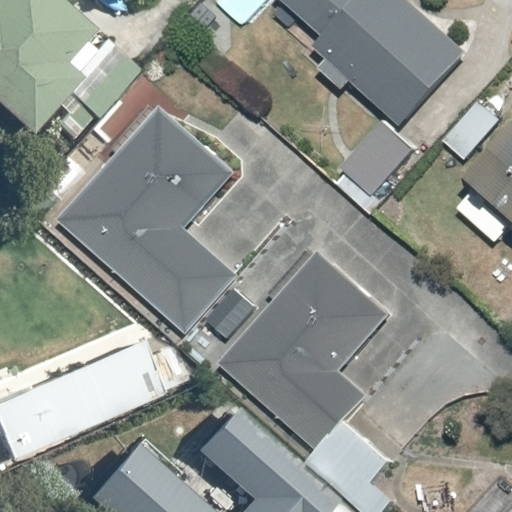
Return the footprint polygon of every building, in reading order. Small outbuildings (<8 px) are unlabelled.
[(0,0),(0,110),(31,138),(81,80),(65,65),(94,32),(56,0),(0,0)] [(218,0),(247,24),(267,0),(218,0)] [(283,0),(331,40),(320,50),(408,129),(472,58),(409,0),(283,0)] [(112,75),(62,118),(58,122),(75,137),(93,118),(99,124),(146,72),(122,51),(112,75)] [(244,278),(188,230),(238,173),(167,109),(65,221),(191,338),(244,278)] [(420,146),(389,118),(344,168),(375,196),(420,146)] [(511,142),(475,187),(511,218),(511,142)] [(87,178),(66,155),(35,182),(56,205),(87,178)] [(396,315),(323,252),(226,366),(324,454),(375,399),(346,373),(396,315)] [(61,308),(26,324),(43,362),(21,372),(27,386),(0,398),(0,427),(15,461),(167,391),(165,386),(193,374),(177,339),(148,353),(141,336),(86,362),(61,308)] [(243,511),(208,511),(135,446),(87,503),(97,511),(325,511),(335,501),(236,412),(197,453),(252,503),(243,511)]
